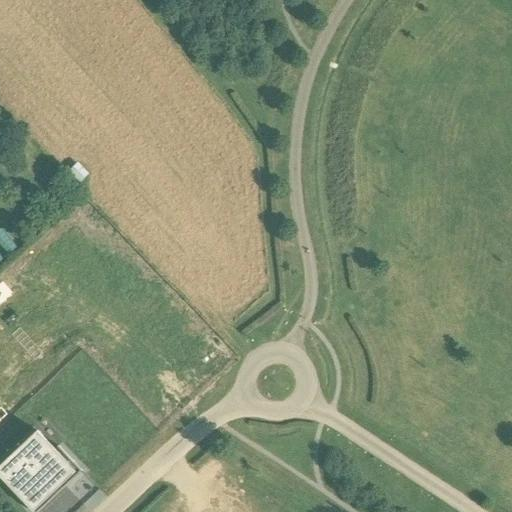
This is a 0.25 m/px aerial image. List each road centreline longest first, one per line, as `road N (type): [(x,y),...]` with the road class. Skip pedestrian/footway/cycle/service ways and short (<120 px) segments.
road 1 (unclassified): [(299,402),(470,511)]
road 2 (residential): [(110,511),(247,398)]
road 3 (unclassified): [(299,402),(301,368),(279,353),(260,356),(246,370),(247,398)]
